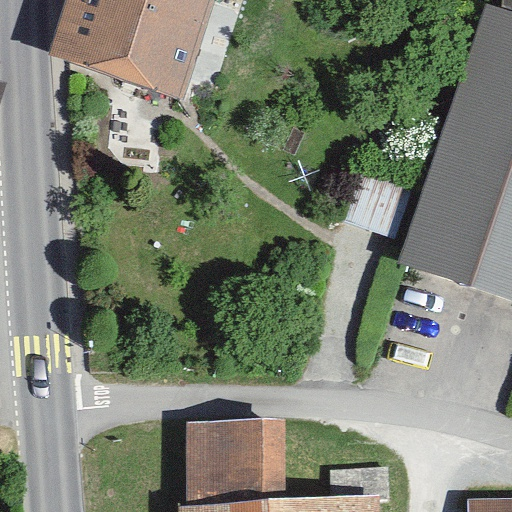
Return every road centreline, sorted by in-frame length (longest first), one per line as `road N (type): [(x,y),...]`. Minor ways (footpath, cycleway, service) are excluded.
road 1 (residential): [(511,435),(407,409),(209,399),(79,409),(44,402)]
road 2 (secondary): [(21,0),(44,402)]
